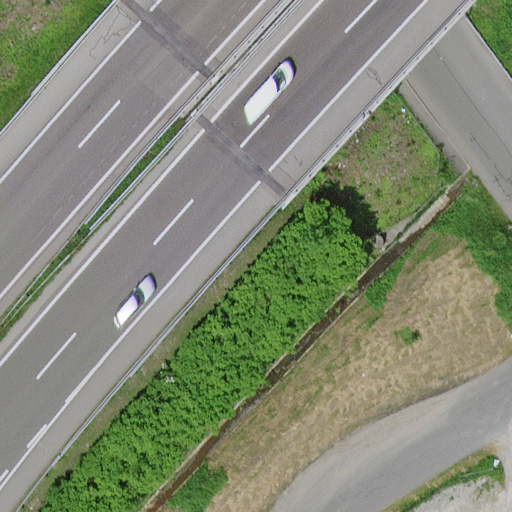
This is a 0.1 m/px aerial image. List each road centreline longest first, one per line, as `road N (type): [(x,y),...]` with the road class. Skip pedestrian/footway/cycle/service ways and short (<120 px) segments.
road 1 (motorway): [(0,425),(377,0)]
road 2 (motorway): [(212,0),(0,238)]
road 3 (unclassified): [(511,158),(394,0)]
road 4 (unclassified): [(349,511),(511,403)]
